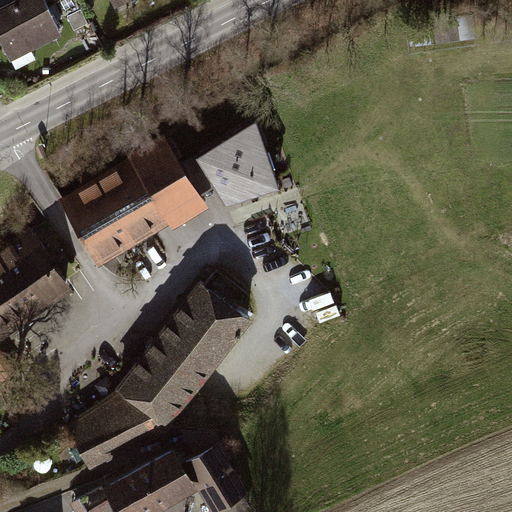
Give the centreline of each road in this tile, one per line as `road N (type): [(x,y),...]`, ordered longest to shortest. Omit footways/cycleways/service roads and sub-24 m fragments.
road 1 (residential): [(8,133),(102,286),(110,314),(36,420),(0,450)]
road 2 (secondary): [(8,133),(270,0)]
